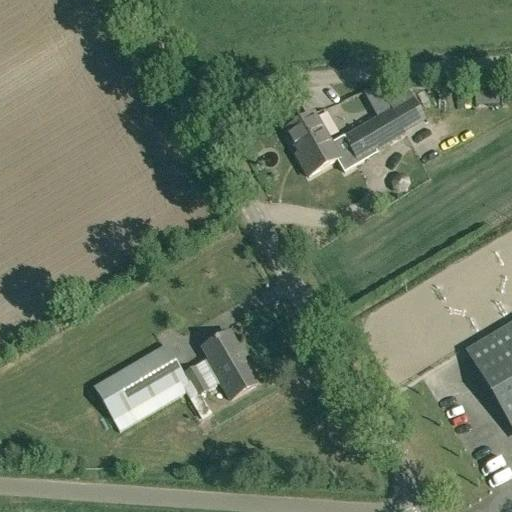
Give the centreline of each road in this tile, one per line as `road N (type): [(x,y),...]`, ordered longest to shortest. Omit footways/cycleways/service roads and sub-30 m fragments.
road 1 (unclassified): [(424,506),(178,94)]
road 2 (unclassified): [(178,94),(511,63)]
road 3 (unclassified): [(0,488),(326,511)]
